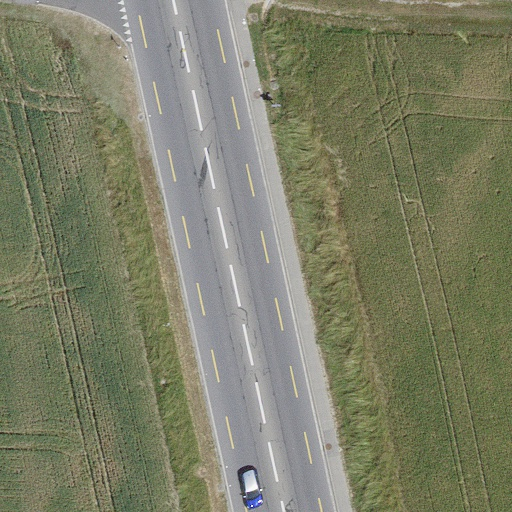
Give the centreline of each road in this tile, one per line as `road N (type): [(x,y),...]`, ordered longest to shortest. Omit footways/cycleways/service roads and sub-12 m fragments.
road 1 (secondary): [(179,10),(288,511)]
road 2 (track): [(179,10),(511,18)]
